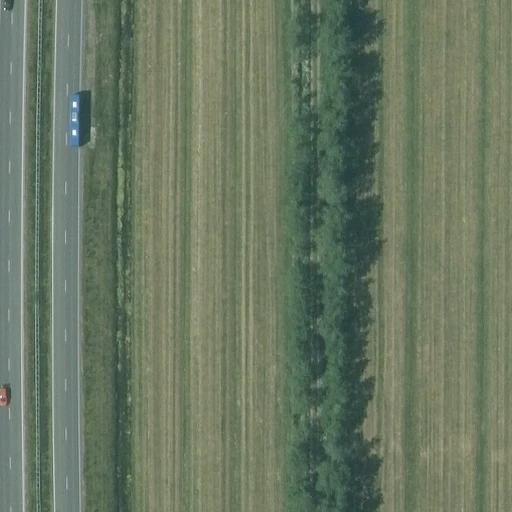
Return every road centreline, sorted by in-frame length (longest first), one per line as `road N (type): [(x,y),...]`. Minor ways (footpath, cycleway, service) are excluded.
road 1 (trunk): [(67,511),(68,0)]
road 2 (trunk): [(11,0),(10,511)]
road 3 (track): [(312,511),(312,0)]
